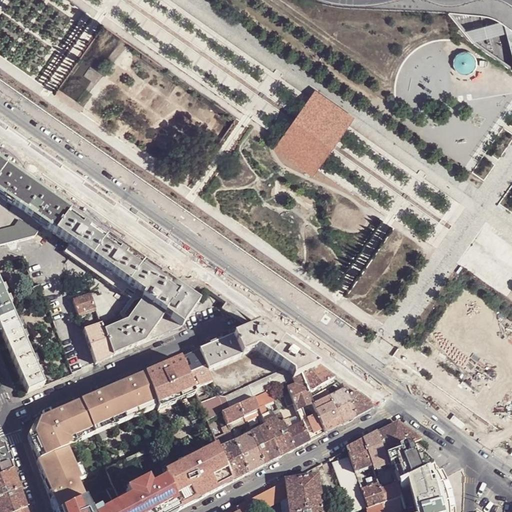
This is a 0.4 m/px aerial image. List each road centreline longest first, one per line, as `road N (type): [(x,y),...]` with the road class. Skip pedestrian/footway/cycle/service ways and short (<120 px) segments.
road 1 (secondary): [(396,409),(0,132)]
road 2 (residential): [(11,421),(236,324)]
road 3 (trunk): [(419,0),(503,128),(511,209)]
road 4 (residential): [(396,409),(213,511)]
road 5 (unknown): [(89,387),(43,254),(0,254)]
road 6 (trunk): [(511,367),(484,511)]
road 7 (trunk): [(485,511),(511,370)]
road 8 (trunk): [(503,127),(453,0)]
road 9 (secondary): [(503,483),(396,409)]
road 10 (trunk): [(503,127),(482,0)]
